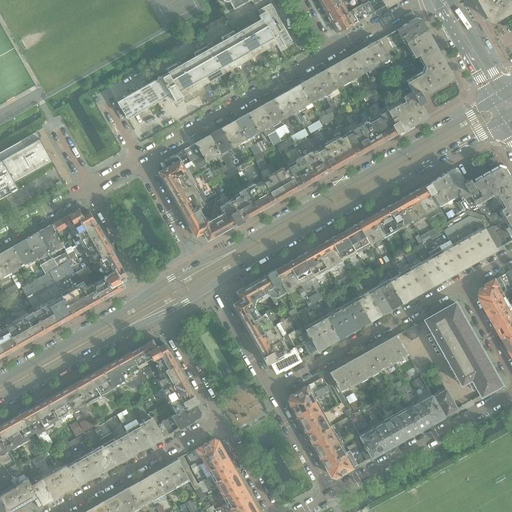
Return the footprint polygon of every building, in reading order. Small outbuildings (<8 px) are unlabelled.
[(222,0),(223,1),(227,2),(229,1),(234,9),(250,0),(253,5),(261,0),(222,0)] [(342,3),(339,0),(318,0),(326,12),(342,3)] [(374,13),(368,2),(369,2),(367,0),(361,0),(361,1),(363,4),(369,15),(374,13)] [(493,21),(511,10),(511,0),(477,0),(489,20),(493,21)] [(271,4),(270,2),(257,9),(260,15),(260,16),(256,18),(258,22),(235,34),(162,76),(117,101),(119,105),(126,118),(127,119),(166,97),(169,104),(174,101),(175,101),(195,90),(266,50),(276,44),(279,48),(292,41),(271,4)] [(347,13),(342,3),(326,12),(331,22),(347,13)] [(369,15),(363,4),(351,11),(347,13),(331,22),(332,24),(337,33),(358,22),(354,15),(358,13),(360,17),(364,15),(365,17),(369,15)] [(434,45),(426,31),(420,20),(415,19),(396,30),(409,53),(410,52),(413,58),(418,55),(434,45)] [(396,45),(389,34),(379,40),(389,59),(395,55),(391,47),(396,45)] [(363,73),(389,59),(379,40),(352,54),(363,73)] [(430,90),(449,79),(451,74),(434,45),(418,55),(424,67),(413,73),(415,78),(405,84),(405,85),(394,91),(399,99),(413,124),(426,116),(419,103),(424,100),(421,95),(430,90)] [(337,88),(363,73),(352,54),(326,69),(337,88)] [(311,103),(322,97),(325,103),(325,105),(327,109),(320,113),(314,104),(313,105),(318,114),(320,119),(332,111),(333,112),(337,109),(328,93),(337,88),(326,69),(301,84),(311,103)] [(389,79),(385,72),(380,75),(384,82),(389,79)] [(359,88),(355,81),(351,83),(355,91),(359,88)] [(311,103),(301,84),(274,99),(285,118),(293,113),(300,124),(301,123),(304,129),(311,124),(305,115),(302,117),(298,110),(311,103)] [(359,97),(353,88),(350,90),(355,99),(359,97)] [(365,102),(377,95),(374,89),(362,96),(365,102)] [(413,124),(399,99),(386,106),(382,98),(375,102),(380,110),(378,111),(381,117),(373,121),(379,131),(382,129),(387,138),(413,124)] [(259,132),(285,118),(274,99),(248,113),(259,132)] [(360,117),(355,109),(352,112),(356,119),(360,117)] [(323,126),(335,118),(332,112),(319,120),(323,126)] [(248,138),(259,132),(248,113),(222,128),(233,147),(241,142),(244,144),(247,148),(249,147),(254,156),(263,152),(268,149),(263,140),(254,145),(253,144),(252,145),(248,138)] [(360,154),(387,138),(382,129),(379,131),(373,121),(368,124),(367,123),(352,131),(353,132),(345,137),(351,147),(354,145),(360,154)] [(294,134),(288,123),(284,125),(291,136),(294,134)] [(223,152),(233,147),(222,128),(196,143),(203,155),(207,162),(216,156),(218,159),(219,159),(221,163),(223,161),(228,170),(235,167),(228,154),(223,152)] [(295,142),(308,136),(304,129),(292,136),(295,142)] [(360,154),(354,145),(351,147),(345,137),(340,140),(339,138),(332,142),(329,137),(314,146),(317,152),(324,162),(327,160),(332,169),(360,154)] [(281,151),(294,143),(291,138),(278,145),(281,151)] [(0,199),(18,189),(15,183),(52,162),(39,139),(19,150),(16,143),(0,152),(0,199)] [(184,165),(182,161),(188,158),(190,162),(203,155),(196,143),(162,162),(166,168),(159,172),(162,178),(181,167),(184,165)] [(257,160),(265,155),(263,152),(254,156),(257,160)] [(303,186),(332,169),(327,160),(324,162),(317,152),(312,155),(311,153),(296,161),(297,164),(288,169),(294,179),(298,177),(303,186)] [(239,173),(254,165),(251,159),(236,168),(239,173)] [(216,177),(228,170),(224,164),(222,166),(222,167),(213,172),(216,177)] [(185,196),(194,190),(192,186),(195,185),(187,171),(184,172),(181,167),(162,178),(177,204),(187,198),(185,196)] [(237,173),(234,168),(226,172),(229,178),(237,173)] [(511,202),(511,183),(509,177),(504,169),(499,168),(471,184),(468,179),(463,182),(456,169),(441,177),(452,197),(461,211),(468,207),(469,209),(474,211),(478,209),(480,213),(484,214),(486,217),(492,214),(490,211),(488,212),(488,211),(490,209),(492,194),(498,196),(504,207),(511,202)] [(271,204),(303,186),(298,177),(294,179),(288,169),(284,171),(283,169),(275,173),(268,177),(269,179),(264,182),(270,193),(266,195),(271,204)] [(438,205),(452,197),(441,177),(413,192),(424,212),(428,219),(441,212),(438,205)] [(271,204),(266,195),(270,193),(264,182),(255,187),(254,185),(240,193),(241,195),(235,199),(235,200),(232,201),(237,211),(241,209),(246,218),(271,204)] [(201,206),(198,201),(200,200),(194,190),(185,196),(187,198),(177,204),(195,236),(203,232),(207,220),(204,219),(197,208),(201,206)] [(397,228),(424,212),(413,192),(385,208),(397,228)] [(207,240),(246,218),(241,209),(237,211),(232,201),(225,205),(225,206),(221,209),(223,213),(210,220),(210,221),(209,221),(207,220),(203,232),(207,240)] [(511,202),(504,207),(503,207),(500,209),(508,224),(511,230),(511,202)] [(369,244),(397,228),(385,208),(358,223),(369,244)] [(96,224),(89,211),(83,214),(83,215),(81,215),(81,214),(79,209),(66,216),(77,234),(96,224)] [(454,215),(451,210),(445,214),(448,219),(454,215)] [(486,221),(483,216),(475,213),(474,218),(479,220),(481,223),(486,221)] [(444,231),(465,218),(462,214),(438,228),(437,226),(433,228),(437,235),(444,231)] [(77,234),(66,216),(58,220),(64,230),(68,227),(73,236),(77,234)] [(485,230),(481,223),(479,220),(474,218),(468,216),(465,218),(444,231),(449,241),(464,267),(496,249),(485,230)] [(64,230),(58,220),(51,224),(56,234),(64,230)] [(490,228),(486,221),(481,223),(485,230),(490,228)] [(360,249),(369,244),(358,223),(330,239),(341,260),(355,251),(358,257),(363,254),(360,249)] [(63,245),(56,234),(51,224),(37,232),(48,251),(49,253),(63,245)] [(112,251),(104,237),(96,224),(77,234),(85,248),(75,254),(73,251),(68,254),(71,260),(76,257),(76,258),(81,255),(81,256),(85,254),(91,264),(93,263),(94,265),(99,262),(98,259),(112,251)] [(503,245),(495,232),(492,226),(490,228),(485,230),(496,249),(503,245)] [(22,265),(47,252),(48,251),(37,232),(12,247),(22,265)] [(341,260),(330,239),(302,255),(313,275),(327,268),(330,274),(344,266),(341,260)] [(414,248),(410,240),(405,243),(409,251),(414,248)] [(464,267),(449,241),(428,253),(442,279),(464,267)] [(442,279),(428,253),(428,254),(422,244),(415,248),(420,258),(417,259),(412,250),(403,255),(408,264),(407,265),(421,291),(442,279)] [(12,277),(9,273),(22,265),(12,247),(0,253),(0,283),(8,279),(11,287),(4,291),(7,296),(18,289),(18,288),(12,277)] [(101,300),(122,288),(118,282),(120,281),(119,279),(125,275),(112,251),(98,259),(99,262),(106,274),(105,276),(104,279),(93,286),(101,300)] [(315,280),(313,276),(313,275),(302,255),(274,271),(286,291),(299,283),(302,287),(315,280)] [(421,291),(407,265),(401,255),(393,261),(398,270),(397,271),(398,274),(389,280),(402,302),(421,291)] [(65,263),(64,262),(62,258),(55,262),(57,267),(65,263)] [(380,266),(377,261),(372,264),(375,269),(380,266)] [(93,286),(91,282),(90,283),(88,278),(83,281),(78,272),(75,274),(69,264),(64,266),(67,272),(60,276),(63,283),(61,284),(66,292),(62,295),(73,315),(101,300),(93,286)] [(286,291),(274,271),(237,292),(241,300),(252,303),(252,300),(262,294),(264,297),(269,294),(276,307),(277,309),(280,307),(273,297),(274,296),(275,297),(286,291)] [(22,286),(16,275),(12,277),(18,288),(22,286)] [(73,315),(62,295),(56,285),(53,279),(25,295),(34,310),(46,331),(73,315)] [(509,306),(498,287),(500,286),(496,279),(487,284),(487,285),(481,288),(480,294),(481,296),(480,297),(481,299),(491,316),(509,306)] [(402,302),(389,280),(367,292),(380,315),(402,302)] [(321,290),(308,298),(312,304),(325,296),(321,290)] [(380,315),(367,292),(347,304),(359,326),(380,315)] [(258,317),(253,308),(250,308),(252,303),(241,300),(233,304),(253,339),(272,327),(269,321),(267,322),(265,318),(263,319),(262,317),(259,316),(258,317)] [(482,351),(470,330),(469,327),(468,327),(459,311),(460,311),(458,307),(457,308),(454,303),(425,319),(424,320),(431,332),(428,334),(440,355),(442,353),(460,385),(462,384),(461,383),(466,380),(472,390),(475,389),(479,396),(482,394),(500,384),(494,374),(495,373),(493,370),(492,370),(483,354),(484,354),(482,351)] [(359,326),(347,304),(325,316),(338,338),(359,326)] [(511,336),(511,311),(509,306),(491,316),(505,341),(511,336)] [(297,312),(295,308),(288,312),(290,316),(297,312)] [(34,310),(7,326),(18,346),(46,331),(34,310)] [(338,338),(325,316),(323,312),(315,316),(312,311),(310,313),(313,318),(315,321),(304,328),(317,350),(338,338)] [(0,356),(18,346),(7,326),(0,329),(0,356)] [(288,351),(281,338),(274,326),(272,327),(253,339),(267,363),(269,361),(288,351)] [(419,336),(413,326),(404,331),(410,341),(419,336)] [(317,350),(304,328),(305,330),(310,338),(309,339),(306,334),(300,337),(303,342),(302,343),(304,346),(300,348),(305,357),(317,350)] [(381,368),(407,354),(396,335),(370,350),(381,368)] [(175,364),(164,343),(157,347),(157,348),(155,347),(155,346),(151,340),(130,352),(140,370),(146,367),(149,368),(154,377),(158,375),(158,374),(175,364)] [(284,369),(299,360),(293,348),(288,351),(269,361),(271,364),(276,372),(283,368),(284,369)] [(355,383),(381,368),(370,350),(342,365),(349,377),(351,376),(355,383)] [(146,381),(140,370),(130,352),(74,384),(86,404),(127,381),(131,389),(146,381)] [(183,378),(175,364),(158,374),(158,375),(157,376),(159,379),(157,380),(162,389),(183,378)] [(355,383),(351,376),(349,377),(342,365),(330,373),(336,383),(337,385),(338,387),(339,389),(340,391),(355,383)] [(330,386),(331,386),(336,383),(330,373),(324,376),(330,386)] [(411,379),(408,374),(402,377),(405,382),(411,379)] [(424,386),(419,377),(410,382),(415,391),(424,386)] [(197,402),(183,378),(162,389),(176,413),(194,403),(197,402)] [(394,390),(402,385),(400,381),(392,386),(394,390)] [(411,390),(408,383),(396,389),(400,396),(411,390)] [(71,412),(86,404),(74,384),(46,399),(58,419),(71,412)] [(323,387),(315,392),(317,396),(318,398),(323,396),(330,392),(327,385),(323,387)] [(322,414),(306,386),(293,393),(293,394),(291,395),(289,402),(290,404),(302,425),(322,414)] [(388,402),(399,396),(395,390),(384,396),(388,402)] [(456,409),(445,390),(433,396),(444,416),(456,409)] [(353,393),(345,397),(349,404),(356,400),(357,400),(353,393)] [(443,417),(431,396),(408,409),(420,430),(443,417)] [(58,419),(46,399),(32,407),(48,434),(62,427),(58,419)] [(153,405),(149,399),(144,402),(147,408),(153,405)] [(199,416),(199,412),(194,403),(176,413),(173,415),(180,427),(193,420),(192,419),(199,416)] [(48,434),(32,407),(21,414),(32,434),(33,436),(37,434),(45,448),(53,443),(48,434)] [(420,430),(408,409),(384,422),(396,443),(420,430)] [(126,421),(121,413),(117,415),(122,423),(126,421)] [(32,434),(21,414),(0,425),(0,436),(8,450),(29,439),(27,436),(32,434)] [(336,440),(322,414),(302,425),(316,451),(336,440)] [(168,434),(161,422),(159,423),(155,415),(152,417),(151,416),(150,416),(161,437),(162,438),(168,434)] [(358,421),(354,415),(349,418),(353,424),(358,421)] [(161,437),(150,416),(143,420),(145,422),(139,425),(149,444),(149,443),(151,444),(154,442),(155,440),(161,437)] [(95,426),(90,417),(79,423),(84,432),(95,426)] [(148,445),(149,444),(139,425),(136,420),(124,427),(127,432),(115,439),(125,457),(127,457),(130,455),(130,454),(144,446),(145,447),(148,445)] [(83,433),(76,422),(69,426),(76,437),(83,433)] [(396,443),(384,422),(360,436),(360,437),(361,439),(362,441),(364,443),(365,445),(366,447),(371,457),(396,443)] [(346,431),(342,433),(344,437),(348,434),(349,434),(352,432),(351,432),(355,430),(353,424),(345,429),(346,431)] [(8,450),(0,436),(0,460),(8,474),(18,468),(8,450)] [(124,459),(124,457),(125,457),(115,439),(102,446),(91,452),(101,471),(102,471),(106,469),(106,468),(119,460),(121,461),(124,459)] [(228,458),(224,451),(218,441),(218,442),(217,441),(213,440),(212,440),(207,442),(195,448),(211,476),(232,464),(228,458)] [(352,468),(336,440),(316,451),(328,472),(330,474),(336,476),(339,475),(352,468)] [(371,457),(366,447),(361,449),(360,450),(366,460),(371,457)] [(40,453),(36,448),(31,451),(34,457),(40,453)] [(100,472),(100,471),(101,471),(91,452),(72,463),(66,466),(72,477),(76,485),(77,484),(78,485),(82,483),(82,481),(95,474),(97,474),(100,472)] [(177,460),(183,470),(189,466),(183,456),(177,459),(177,460)] [(163,492),(187,479),(177,460),(153,474),(163,492)] [(76,485),(72,477),(66,466),(65,464),(41,477),(53,499),(58,496),(59,494),(70,488),(72,488),(75,486),(76,485)] [(194,473),(203,468),(200,464),(197,466),(191,469),(192,469),(194,473)] [(243,485),(238,476),(235,470),(232,464),(211,476),(226,503),(247,491),(243,485)] [(138,506),(163,492),(153,474),(128,488),(138,506)] [(24,503),(33,499),(37,506),(41,504),(30,484),(31,483),(30,480),(29,478),(20,483),(17,477),(11,480),(14,486),(12,488),(11,488),(7,490),(2,493),(1,493),(0,494),(0,511),(9,511),(11,511),(12,510),(17,508),(21,506),(22,505),(24,503)] [(53,499),(41,477),(31,483),(30,484),(41,504),(46,501),(48,502),(53,499)] [(200,487),(195,490),(198,496),(200,500),(205,497),(200,487)] [(109,511),(128,511),(138,506),(128,488),(104,501),(109,511)] [(258,511),(253,503),(250,497),(247,491),(226,503),(231,511),(258,511)] [(195,511),(197,511),(190,500),(185,504),(189,511),(195,511)] [(109,511),(104,501),(84,511),(109,511)]
